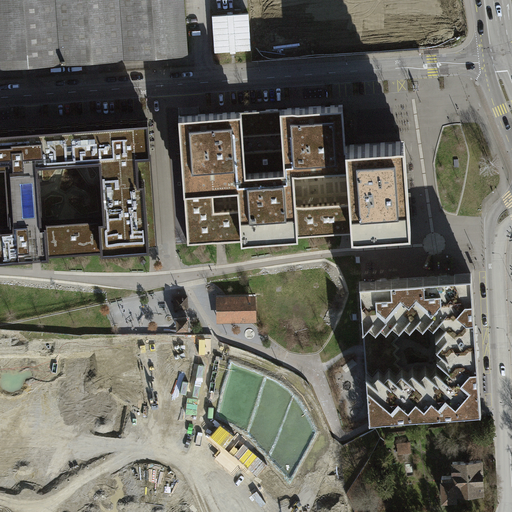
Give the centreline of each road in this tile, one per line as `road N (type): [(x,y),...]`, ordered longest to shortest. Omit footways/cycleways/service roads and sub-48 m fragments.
road 1 (residential): [(497,60),(0,96)]
road 2 (residential): [(507,511),(497,246),(511,210)]
